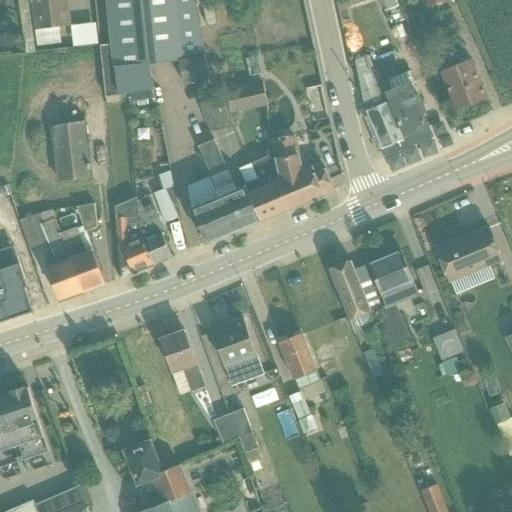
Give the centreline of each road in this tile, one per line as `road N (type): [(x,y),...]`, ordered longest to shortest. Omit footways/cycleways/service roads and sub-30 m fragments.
road 1 (secondary): [(0,349),(131,305),(369,206)]
road 2 (residential): [(369,206),(320,0)]
